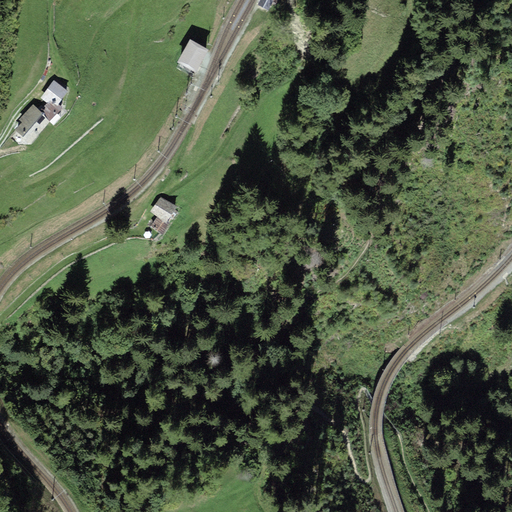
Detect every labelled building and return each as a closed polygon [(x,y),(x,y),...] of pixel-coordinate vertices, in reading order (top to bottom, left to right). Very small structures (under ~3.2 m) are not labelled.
[(259,0),(258,4),(270,10),(274,0),(259,0)] [(190,38),(176,62),(196,73),(210,49),(190,38)] [(54,80),(41,98),(47,103),(40,110),(50,121),(63,108),(59,103),(68,91),(54,80)] [(15,130),(31,143),(50,121),(40,110),(33,104),(19,120),(22,122),(15,130)] [(161,197),(150,211),(157,216),(150,227),(162,234),(170,222),(168,221),(177,206),(161,197)]
